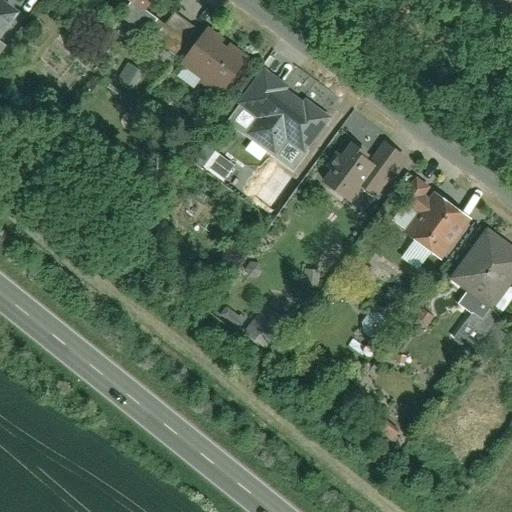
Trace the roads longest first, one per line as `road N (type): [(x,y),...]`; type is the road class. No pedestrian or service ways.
road 1 (primary): [(0,287),(276,511)]
road 2 (residential): [(511,194),(246,0)]
